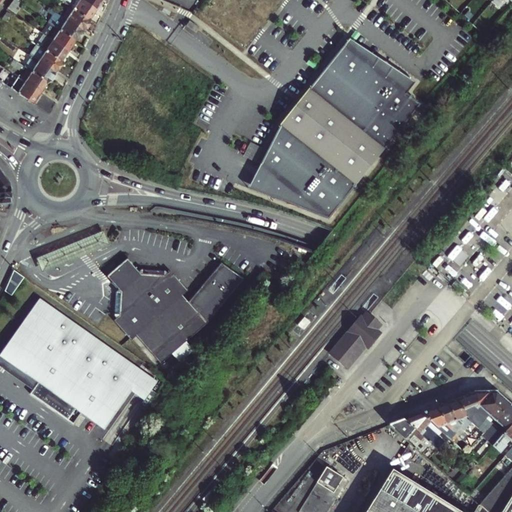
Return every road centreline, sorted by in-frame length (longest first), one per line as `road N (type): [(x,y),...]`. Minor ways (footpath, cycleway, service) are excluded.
road 1 (secondary): [(182,198),(352,245),(411,280),(511,367)]
road 2 (residential): [(307,445),(488,374)]
